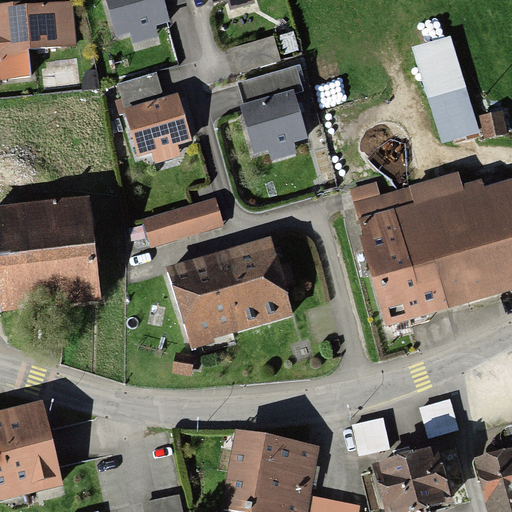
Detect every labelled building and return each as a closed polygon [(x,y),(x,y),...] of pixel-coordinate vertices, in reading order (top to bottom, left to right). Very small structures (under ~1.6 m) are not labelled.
[(161,0),(105,0),(116,38),(168,24),(161,0)] [(72,13),(0,15),(0,60),(74,58),(72,13)] [(414,45),(444,145),(485,133),(455,33),(414,45)] [(274,34),(229,46),(236,73),(282,61),(274,34)] [(261,77),(269,99),(294,91),(296,96),(306,93),(297,65),(261,77)] [(121,84),(127,108),(167,97),(161,73),(121,84)] [(269,99),(241,106),(256,160),(309,145),(296,96),(294,91),(269,99)] [(167,97),(127,108),(142,158),(193,142),(177,93),(167,97)] [(0,175),(0,320),(98,309),(87,215),(27,222),(21,173),(0,175)] [(457,184),(358,209),(390,334),(511,302),(511,189),(462,203),(457,184)] [(215,207),(143,226),(149,248),(221,230),(215,207)] [(269,252),(168,282),(188,348),(289,318),(269,252)] [(39,417),(0,425),(0,506),(56,494),(39,417)] [(306,511),(313,455),(236,446),(228,511),(306,511)] [(449,511),(436,464),(379,480),(388,511),(449,511)] [(511,511),(511,465),(477,475),(487,511),(511,511)]
